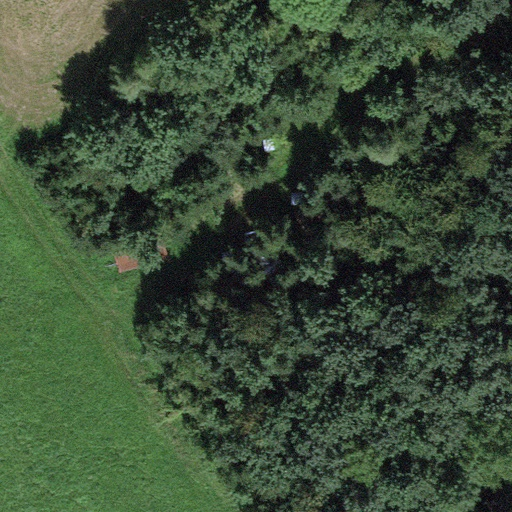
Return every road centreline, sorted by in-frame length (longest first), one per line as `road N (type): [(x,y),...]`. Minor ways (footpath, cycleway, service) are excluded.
road 1 (track): [(455,28),(358,92),(190,247),(115,269),(44,233)]
road 2 (track): [(215,511),(44,233),(0,144)]
